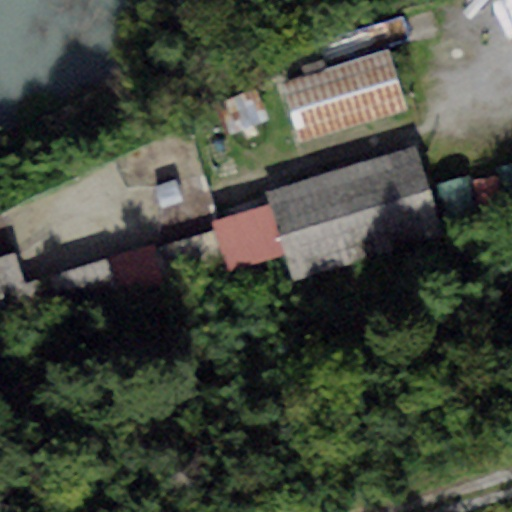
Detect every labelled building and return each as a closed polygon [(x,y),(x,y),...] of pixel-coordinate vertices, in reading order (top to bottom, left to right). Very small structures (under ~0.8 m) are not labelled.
[(377,54),(273,85),(289,138),(393,106),(377,54)] [(408,142),(260,189),(286,273),(435,226),(408,142)] [(214,231),(150,254),(164,292),(227,270),(214,231)] [(14,254),(0,258),(0,325),(32,316),(14,254)] [(106,260),(48,280),(61,318),(119,298),(106,260)]
